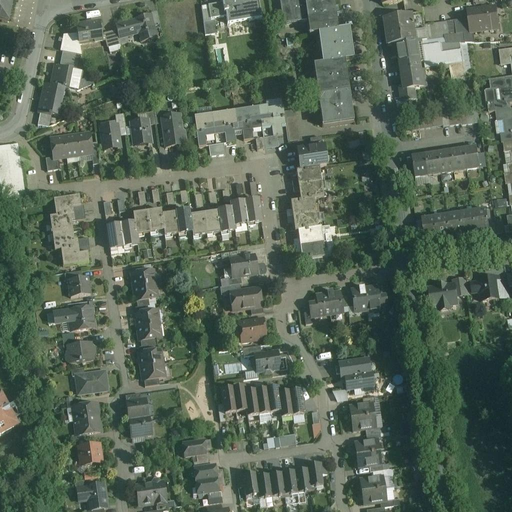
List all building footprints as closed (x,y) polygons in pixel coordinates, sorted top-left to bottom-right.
[(12,0),(0,0),(0,20),(8,22),(12,0)] [(223,4),(208,6),(210,20),(215,19),(226,17),(228,25),(233,25),(232,20),(248,17),(249,22),(250,22),(250,21),(261,19),(261,20),(257,0),(242,0),(233,2),(233,1),(222,2),(223,4)] [(279,0),(283,26),(307,22),(311,22),(307,0),(279,0)] [(333,0),(307,0),(311,22),(307,22),(309,36),(318,35),(347,31),(349,30),(338,32),(336,18),(338,18),(337,11),(335,11),(333,0)] [(208,6),(201,7),(203,24),(215,22),(215,19),(210,20),(208,6)] [(496,8),(468,12),(469,23),(471,34),(499,30),(496,8)] [(423,15),(412,17),(416,43),(417,43),(427,41),(425,26),(423,15)] [(136,22),(116,27),(117,32),(119,39),(139,34),(142,43),(156,39),(150,16),(135,20),(136,22)] [(412,16),(385,20),(389,47),(393,46),(416,43),(412,17),(412,16)] [(466,20),(455,22),(457,35),(464,34),(465,44),(468,44),(472,44),(471,34),(469,23),(467,23),(466,20)] [(215,22),(203,24),(205,36),(217,35),(215,22)] [(455,22),(447,23),(450,38),(457,37),(457,35),(455,22)] [(100,23),(76,26),(77,36),(79,44),(95,41),(95,38),(101,37),(102,43),(103,43),(100,23)] [(447,23),(440,24),(442,39),(445,38),(450,38),(447,23)] [(440,24),(433,25),(435,40),(442,39),(440,24)] [(433,25),(425,26),(427,41),(435,40),(433,25)] [(347,31),(318,35),(322,65),(345,62),(354,61),(349,30),(347,31)] [(117,32),(104,35),(108,48),(120,45),(119,39),(117,32)] [(77,36),(65,38),(62,52),(60,52),(63,53),(75,55),(81,56),(79,44),(77,36)] [(427,41),(417,43),(420,64),(424,64),(425,70),(449,66),(463,63),(467,81),(473,81),(468,44),(465,44),(446,45),(445,38),(435,40),(427,41)] [(416,43),(393,46),(394,56),(399,55),(404,90),(404,91),(415,90),(428,88),(426,78),(423,79),(420,64),(417,43),(416,43)] [(511,49),(499,52),(501,67),(511,65),(511,71),(511,49)] [(75,55),(63,53),(60,66),(73,68),(75,55)] [(345,62),(322,65),(313,66),(313,67),(316,67),(321,96),(318,97),(349,93),(346,93),(346,87),(348,86),(345,62)] [(463,63),(449,66),(453,83),(467,81),(463,63)] [(75,72),(55,67),(53,75),(54,75),(52,87),(62,89),(71,91),(69,90),(73,71),(75,72)] [(511,77),(490,81),(491,90),(491,91),(499,90),(501,102),(494,103),(496,113),(496,112),(511,110),(508,110),(508,105),(511,104),(511,77)] [(52,87),(45,85),(43,98),(60,102),(62,89),(52,87)] [(415,90),(404,91),(404,90),(400,91),(401,103),(417,101),(415,90)] [(499,90),(491,91),(491,90),(486,91),(489,114),(496,113),(494,103),(501,102),(499,90)] [(349,93),(318,97),(322,128),(353,124),(349,93)] [(60,102),(43,98),(41,105),(40,105),(38,115),(40,115),(51,117),(51,116),(57,118),(60,102)] [(277,104),(282,104),(281,100),(274,101),(274,102),(270,103),(271,109),(278,108),(277,104)] [(431,104),(421,106),(422,110),(417,110),(418,118),(424,117),(432,116),(431,110),(432,110),(431,104)] [(283,108),(268,110),(267,107),(259,109),(262,129),(272,128),(273,138),(283,136),(281,127),(285,126),(283,112),(283,108)] [(259,109),(235,112),(238,133),(242,132),(244,142),(253,141),(252,131),(262,129),(259,109)] [(511,110),(496,112),(496,113),(497,123),(506,121),(507,134),(501,135),(502,144),(503,144),(511,142),(511,109),(511,110)] [(295,111),(283,112),(285,126),(288,143),(300,141),(295,111)] [(235,112),(212,115),(215,136),(225,135),(226,145),(236,143),(234,133),(238,133),(235,112)] [(154,113),(146,114),(147,121),(148,121),(148,127),(156,126),(154,113)] [(212,115),(194,118),(199,149),(206,147),(205,138),(215,136),(212,115)] [(123,116),(115,117),(116,126),(117,126),(118,132),(126,131),(123,116)] [(162,119),(161,119),(162,125),(166,149),(181,147),(180,139),(178,138),(178,134),(182,133),(180,117),(162,119)] [(418,118),(420,131),(426,130),(424,118),(424,117),(418,118)] [(418,118),(410,119),(412,132),(420,131),(418,118)] [(50,123),(39,120),(38,126),(48,129),(50,123)] [(147,121),(131,124),(134,146),(151,143),(148,127),(148,121),(147,121)] [(116,126),(100,128),(103,150),(119,148),(119,150),(117,151),(121,151),(118,132),(117,126),(116,126)] [(89,136),(76,137),(79,157),(92,155),(92,153),(89,136)] [(76,137),(64,139),(67,159),(79,157),(76,137)] [(271,138),(263,139),(265,150),(273,149),(271,138)] [(64,139),(51,141),(53,159),(54,161),(58,160),(67,159),(64,139)] [(263,139),(255,140),(257,152),(265,150),(263,139)] [(511,142),(503,144),(505,154),(511,152),(511,165),(508,166),(509,175),(511,174),(511,142)] [(224,145),(216,146),(218,157),(225,156),(224,145)] [(17,146),(0,147),(0,184),(3,203),(25,200),(17,146)] [(216,146),(209,147),(210,158),(218,157),(216,146)] [(323,148),(298,152),(300,172),(319,169),(326,168),(323,148)] [(477,149),(464,151),(467,172),(468,172),(467,170),(472,169),(472,171),(481,170),(477,149)] [(464,151),(451,153),(454,174),(455,174),(454,172),(459,171),(459,173),(467,172),(464,151)] [(451,153),(438,155),(442,176),(442,174),(446,173),(446,175),(454,174),(451,153)] [(438,155),(426,157),(429,178),(429,176),(433,175),(433,177),(442,176),(438,155)] [(426,157),(413,159),(416,180),(416,178),(420,177),(421,179),(429,178),(426,157)] [(58,160),(54,161),(53,159),(46,160),(47,173),(59,171),(58,160)] [(300,172),(296,172),(297,180),(303,180),(304,186),(321,184),(319,169),(300,172)] [(297,180),(292,181),(293,188),(304,186),(303,180),(297,180)] [(256,183),(249,184),(251,196),(257,195),(256,183)] [(321,184),(304,186),(305,193),(299,194),(300,202),(314,200),(323,199),(321,184)] [(304,186),(293,188),(294,195),(299,194),(305,193),(304,186)] [(158,191),(152,192),(154,204),(160,203),(158,191)] [(186,192),(180,193),(182,205),(188,204),(186,192)] [(144,193),(138,194),(139,206),(146,205),(144,193)] [(172,194),(166,195),(168,207),(174,206),(172,194)] [(79,198),(53,201),(56,217),(56,218),(73,215),(72,208),(80,207),(79,198)] [(314,200),(300,202),(290,203),(291,212),(298,211),(299,217),(316,215),(314,200)] [(123,201),(117,202),(119,214),(125,213),(123,201)] [(258,202),(245,204),(248,225),(261,223),(258,202)] [(109,203),(103,204),(105,216),(111,215),(109,203)] [(245,204),(230,206),(231,211),(234,227),(248,225),(245,204)] [(80,207),(72,208),(73,215),(84,214),(83,207),(80,207)] [(161,211),(147,213),(150,234),(163,232),(164,232),(161,216),(162,216),(161,211)] [(231,211),(218,213),(221,234),(235,232),(234,227),(231,211)] [(291,212),(286,212),(287,219),(299,217),(298,211),(291,212)] [(189,212),(175,214),(178,235),(192,233),(190,217),(189,212)] [(482,212),(474,214),(477,234),(490,232),(489,224),(487,212),(486,212),(487,214),(482,214),(482,212)] [(147,213),(133,215),(134,225),(136,236),(150,234),(147,213)] [(218,213),(204,215),(207,236),(221,234),(218,213)] [(84,214),(73,215),(74,222),(85,221),(84,214)] [(162,216),(161,216),(164,232),(163,232),(164,237),(178,235),(175,214),(162,216)] [(469,214),(461,216),(464,236),(477,234),(474,214),(473,214),(474,216),(469,216),(469,214)] [(73,215),(56,218),(56,217),(50,218),(52,235),(73,232),(71,223),(74,222),(73,215)] [(190,217),(192,233),(193,238),(207,236),(204,215),(190,217)] [(316,215),(299,217),(300,224),(293,225),(295,233),(297,233),(318,230),(316,215)] [(457,218),(456,216),(448,217),(451,238),(464,236),(461,216),(461,218),(457,218)] [(299,217),(287,219),(288,226),(293,225),(300,224),(299,217)] [(443,218),(435,219),(438,240),(451,238),(448,217),(448,218),(448,220),(444,220),(443,218)] [(435,221),(431,222),(430,220),(422,221),(425,242),(438,240),(435,219),(435,220),(435,221)] [(502,222),(495,224),(497,236),(504,235),(502,222)] [(134,225),(121,227),(124,248),(138,246),(136,236),(134,225)] [(121,227),(107,229),(111,258),(111,256),(124,254),(125,256),(124,248),(121,227)] [(318,230),(297,233),(299,241),(305,240),(306,247),(323,244),(321,229),(318,230)] [(73,232),(52,235),(55,252),(61,251),(78,249),(77,242),(74,242),(73,232)] [(88,240),(77,242),(78,249),(89,247),(88,240)] [(299,241),(293,242),(294,248),(306,247),(305,240),(299,241)] [(306,247),(294,248),(295,255),(301,254),(302,262),(325,259),(323,244),(306,247)] [(89,247),(78,249),(79,256),(87,255),(90,254),(89,247)] [(78,249),(61,251),(63,268),(89,264),(87,255),(79,256),(78,249)] [(238,253),(221,255),(222,262),(229,261),(239,259),(238,253)] [(239,259),(229,261),(232,280),(240,278),(257,276),(254,257),(239,259)] [(133,275),(132,275),(134,289),(155,286),(153,272),(144,273),(133,275)] [(81,273),(64,275),(65,283),(68,282),(82,280),(81,273)] [(232,280),(229,280),(230,287),(241,285),(240,278),(232,280)] [(82,280),(68,282),(71,299),(90,297),(88,279),(82,280)] [(498,280),(479,282),(479,284),(472,285),(473,294),(480,293),(481,303),(501,300),(499,283),(498,280)] [(465,281),(453,282),(454,286),(455,286),(456,298),(467,297),(465,281)] [(507,282),(499,283),(501,300),(509,299),(507,282)] [(155,286),(134,289),(136,303),(137,303),(149,301),(157,300),(155,286)] [(240,286),(220,289),(221,297),(229,295),(241,293),(240,286)] [(454,286),(447,287),(447,286),(437,288),(438,289),(430,290),(433,309),(440,308),(441,312),(450,311),(450,307),(457,306),(456,298),(455,286),(454,286)] [(364,289),(358,290),(359,291),(352,292),(352,296),(354,308),(354,312),(366,311),(367,311),(364,291),(364,289)] [(378,299),(376,289),(364,291),(367,311),(366,311),(367,313),(386,310),(385,298),(378,299)] [(241,293),(229,295),(232,312),(250,310),(262,308),(259,290),(241,293)] [(332,292),(327,293),(327,296),(330,316),(343,314),(342,309),(340,298),(340,294),(333,295),(332,292)] [(318,306),(309,307),(310,314),(311,319),(311,318),(330,316),(327,296),(316,298),(318,306)] [(89,304),(68,307),(68,313),(90,310),(89,304)] [(262,308),(250,310),(251,317),(263,315),(262,308)] [(90,310),(68,313),(71,333),(95,329),(92,309),(90,310)] [(136,315),(135,315),(137,329),(159,326),(157,312),(148,313),(136,315)] [(55,314),(48,315),(49,324),(56,323),(55,314)] [(310,314),(304,315),(306,326),(312,326),(311,318),(311,319),(310,314)] [(254,323),(249,323),(239,325),(242,344),(265,341),(262,321),(254,322),(254,323)] [(159,326),(137,329),(139,343),(140,343),(156,340),(161,340),(159,326)] [(74,338),(62,340),(64,349),(67,348),(67,347),(75,346),(74,338)] [(156,340),(140,343),(141,348),(141,349),(155,347),(157,347),(156,340)] [(75,346),(67,347),(67,348),(68,353),(67,355),(66,357),(66,360),(66,362),(68,363),(70,365),(94,362),(93,356),(94,356),(96,354),(95,349),(93,347),(92,348),(91,344),(75,346)] [(155,347),(141,349),(141,348),(139,349),(140,355),(156,353),(155,347)] [(260,348),(242,350),(244,359),(254,357),(261,356),(260,348)] [(140,355),(139,355),(141,369),(162,366),(160,352),(156,353),(140,355)] [(261,356),(254,357),(255,361),(253,361),(251,364),(252,369),(255,371),(256,371),(257,374),(263,373),(263,375),(264,376),(272,375),(272,374),(272,372),(280,371),(277,353),(261,356)] [(368,361),(338,366),(341,380),(344,379),(370,375),(368,361)] [(162,366),(141,369),(143,383),(144,383),(158,381),(164,380),(162,366)] [(84,369),(71,371),(72,378),(76,378),(76,377),(85,376),(84,369)] [(85,376),(76,377),(76,378),(78,396),(108,392),(105,373),(85,376)] [(370,375),(344,379),(346,393),(364,390),(374,389),(372,375),(370,375)] [(158,381),(144,383),(145,389),(159,387),(158,381)] [(244,389),(232,390),(236,414),(247,413),(244,395),(245,394),(244,389)] [(232,390),(221,392),(225,416),(236,414),(232,390)] [(278,390),(266,391),(270,415),(280,414),(281,414),(278,396),(278,390)] [(266,391),(255,393),(259,417),(270,415),(266,391)] [(300,392),(289,394),(292,418),(304,416),(300,392)] [(245,394),(244,395),(247,413),(247,419),(259,417),(255,393),(245,394)] [(278,396),(281,414),(280,414),(281,420),(292,418),(289,394),(278,396)] [(140,395),(125,398),(126,404),(141,401),(140,395)] [(0,397),(0,396),(0,436),(17,428),(9,414),(12,413),(16,421),(21,418),(15,406),(7,410),(0,397)] [(126,404),(129,421),(148,418),(146,401),(141,401),(126,404)] [(80,402),(66,404),(67,410),(73,410),(73,409),(81,408),(80,402)] [(363,407),(349,409),(351,421),(374,418),(373,405),(363,407)] [(81,408),(73,409),(73,410),(75,423),(99,420),(97,406),(81,408)] [(148,418),(129,421),(131,439),(152,436),(149,418),(148,418)] [(374,418),(351,421),(352,433),(365,431),(376,430),(376,429),(374,418)] [(99,420),(75,423),(77,436),(77,437),(85,436),(101,433),(99,420)] [(376,430),(365,431),(366,437),(380,435),(379,429),(376,429),(376,430)] [(85,436),(77,437),(77,436),(71,437),(72,444),(86,442),(85,436)] [(268,439),(269,448),(297,446),(297,437),(268,439)] [(367,443),(354,445),(356,457),(380,454),(378,442),(367,443)] [(203,443),(183,446),(185,459),(196,457),(205,456),(204,450),(203,449),(202,447),(204,446),(204,447),(203,443)] [(99,446),(78,449),(80,459),(82,458),(83,465),(85,467),(101,464),(99,446)] [(380,454),(356,457),(358,470),(369,468),(381,467),(380,454)] [(205,456),(196,457),(197,463),(209,462),(208,455),(205,456)] [(197,463),(193,464),(194,470),(209,468),(209,462),(197,463)] [(320,465),(306,467),(307,471),(310,489),(315,489),(315,490),(316,489),(317,491),(322,490),(323,490),(321,477),(320,465)] [(194,470),(196,483),(217,480),(223,479),(223,473),(218,474),(215,473),(215,467),(209,468),(194,470)] [(416,468),(416,481),(424,480),(423,467),(416,468)] [(307,471),(294,473),(298,497),(304,496),(304,495),(306,495),(305,494),(311,493),(310,489),(307,471)] [(98,473),(84,475),(85,482),(99,480),(98,473)] [(294,473),(282,475),(285,497),(290,496),(290,497),(292,497),(292,498),(298,497),(294,473)] [(255,475),(242,476),(244,489),(246,501),(253,500),(253,498),(254,498),(258,497),(259,497),(255,475)] [(269,477),(256,479),(256,475),(255,475),(259,497),(258,497),(259,501),(264,500),(272,499),(269,477)] [(282,475),(269,477),(272,499),(272,501),(279,500),(278,499),(280,498),(285,497),(282,475)] [(374,480),(359,482),(361,494),(385,491),(383,479),(383,478),(374,480)] [(152,485),(136,488),(139,508),(156,505),(166,504),(166,503),(165,498),(166,496),(166,491),(164,489),(163,484),(160,484),(160,482),(158,480),(154,481),(152,484),(152,485)] [(217,480),(196,483),(198,496),(210,495),(218,493),(218,488),(216,486),(216,484),(217,484),(217,480)] [(104,485),(86,488),(86,489),(88,502),(89,511),(104,510),(108,509),(104,485)] [(427,487),(416,488),(418,497),(429,496),(427,487)] [(86,489),(77,490),(79,503),(88,502),(86,489)] [(385,491),(361,494),(363,507),(380,504),(387,503),(387,502),(385,491)] [(166,504),(156,505),(157,511),(175,509),(174,502),(166,503),(166,504)] [(387,503),(380,504),(381,510),(384,510),(394,508),(393,502),(387,502),(387,503)]
